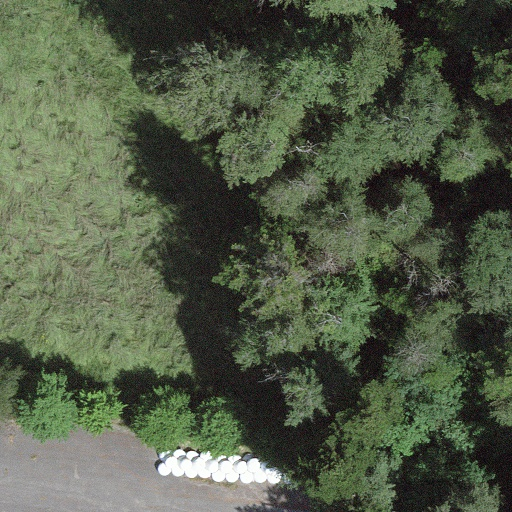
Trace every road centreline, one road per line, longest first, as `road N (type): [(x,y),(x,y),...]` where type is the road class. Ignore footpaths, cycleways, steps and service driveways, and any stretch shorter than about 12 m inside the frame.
road 1 (track): [(0,424),(190,452),(352,511)]
road 2 (track): [(511,285),(409,151),(338,28),(331,0)]
